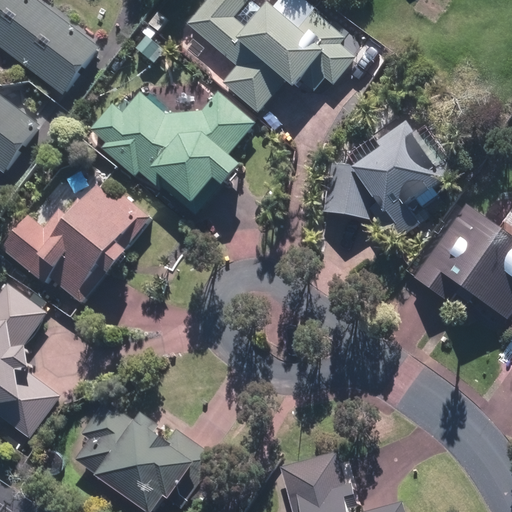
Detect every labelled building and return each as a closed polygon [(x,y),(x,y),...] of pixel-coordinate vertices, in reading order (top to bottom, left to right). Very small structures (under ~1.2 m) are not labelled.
[(0,0),(0,174),(7,180),(50,124),(0,86),(0,31),(69,83),(96,48),(32,0),(0,0)] [(255,0),(211,0),(191,25),(240,65),(223,87),(259,117),(283,87),(291,93),(300,82),(316,95),(329,79),(336,84),(362,52),(298,0),(284,0),(255,36),(237,21),(255,0)] [(489,70),(511,41),(511,37),(502,29),(477,60),(489,70)] [(245,169),(232,159),(256,123),(220,94),(203,114),(169,117),(138,94),(123,115),(112,107),(94,131),(107,140),(100,150),(140,179),(142,177),(194,215),(225,173),(236,181),(245,169)] [(417,136),(410,125),(380,144),(385,153),(356,172),(333,168),(325,213),(375,224),(392,248),(422,226),(404,203),(414,196),(424,208),(439,199),(436,193),(457,180),(427,130),(417,136)] [(1,251),(10,257),(50,285),(53,281),(85,303),(103,277),(112,283),(131,256),(127,253),(152,218),(124,198),(120,204),(77,175),(58,201),(43,190),(1,251)] [(511,238),(470,207),(413,279),(433,295),(446,278),(504,323),(511,312),(511,238)] [(0,416),(38,439),(64,394),(33,376),(43,360),(23,349),(47,316),(10,287),(0,301),(0,416)] [(96,475),(87,489),(124,511),(167,511),(172,505),(183,511),(185,511),(207,477),(200,473),(211,455),(144,413),(137,425),(103,404),(83,436),(89,440),(75,462),(96,475)] [(340,455),(283,466),(292,511),(385,511),(377,511),(350,511),(349,500),(359,498),(352,460),(341,462),(340,455)]
